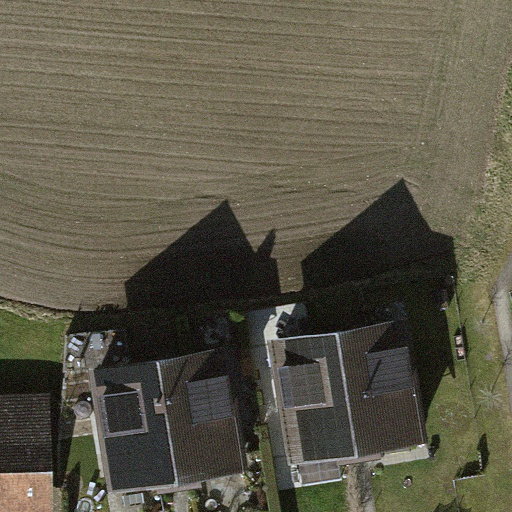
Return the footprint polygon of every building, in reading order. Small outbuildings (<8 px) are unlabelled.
[(340,332),(358,445),(419,435),(401,322),(340,332)] [(340,332),(280,342),(298,454),(358,445),(340,332)] [(221,352),(160,361),(178,474),(239,464),(221,352)] [(160,361),(100,371),(118,484),(178,474),(160,361)] [(0,511),(55,511),(51,393),(0,394),(0,511)]
